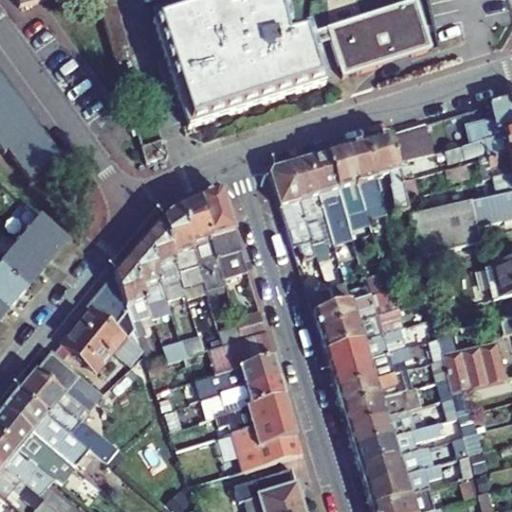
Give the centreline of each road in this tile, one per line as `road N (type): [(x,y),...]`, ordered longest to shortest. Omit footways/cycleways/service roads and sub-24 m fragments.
road 1 (residential): [(238,158),(344,511)]
road 2 (residential): [(511,71),(238,158)]
road 3 (residential): [(0,28),(136,216)]
road 4 (residential): [(136,216),(0,379)]
